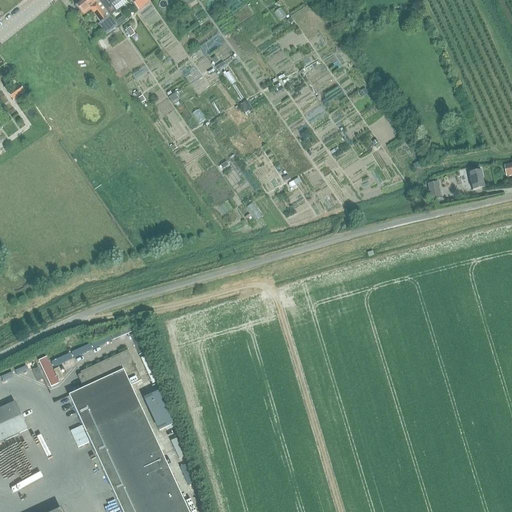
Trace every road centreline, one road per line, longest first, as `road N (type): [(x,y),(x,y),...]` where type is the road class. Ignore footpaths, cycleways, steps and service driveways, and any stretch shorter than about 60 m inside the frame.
road 1 (unclassified): [(0,357),(109,306),(370,229),(511,197)]
road 2 (track): [(74,320),(243,286),(268,289),(338,511)]
